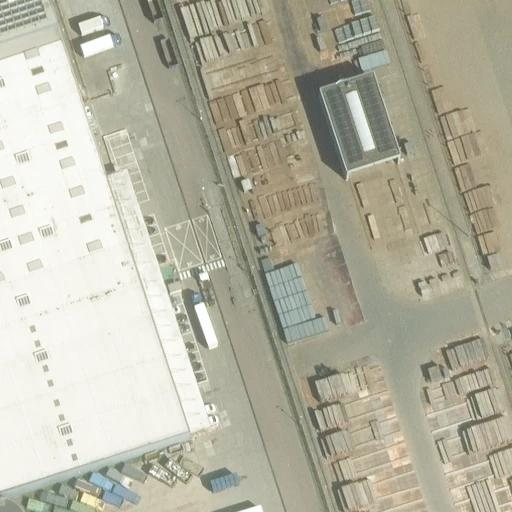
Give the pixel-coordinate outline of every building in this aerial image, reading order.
[(0,0),(0,504),(190,442),(45,0),(0,0)] [(419,44),(445,143),(484,133),(477,109),(459,114),(452,86),(475,80),(469,58),(450,63),(444,38),(419,44)] [(346,183),(400,166),(372,82),(318,100),(346,183)] [(492,160),(472,165),(477,187),(497,182),(492,160)] [(490,253),(511,245),(511,226),(495,232),(483,232),(500,226),(496,215),(496,197),(492,185),(492,203),(476,204),(477,226),(481,237),(481,238),(486,253),(490,253)] [(427,372),(430,383),(440,380),(437,369),(427,372)]
